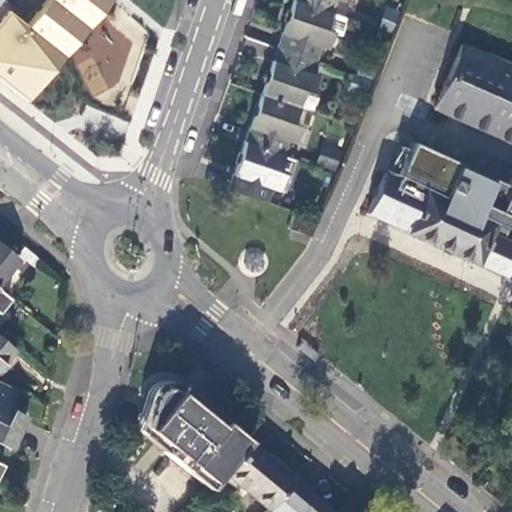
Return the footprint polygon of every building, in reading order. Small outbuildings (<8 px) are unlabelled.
[(0,0),(0,81),(6,87),(24,101),(25,99),(42,78),(104,0),(41,0),(21,25),(0,8),(0,0)] [(328,31),(321,29),(327,12),(293,0),(290,0),(275,46),(314,59),(319,46),(323,47),(328,31)] [(293,0),(327,12),(330,13),(334,0),(293,0)] [(511,65),(462,43),(434,107),(511,141),(511,65)] [(309,73),(314,59),(275,46),(259,94),(296,106),(302,89),(308,91),(313,74),(309,73)] [(290,123),(296,106),(259,94),(244,141),(280,153),(282,154),(287,141),(290,142),(296,125),(290,123)] [(280,153),(244,141),(228,189),(266,201),(270,187),(274,189),(279,173),(274,171),(280,153)] [(384,171),(366,212),(474,262),(477,257),(508,272),(511,264),(511,242),(503,239),(508,228),(511,230),(511,227),(511,177),(508,185),(412,141),(401,166),(403,167),(398,177),(384,171)] [(293,212),(288,226),(302,230),(306,216),(293,212)] [(0,280),(17,259),(0,243),(0,280)] [(506,277),(508,272),(477,257),(474,262),(506,277)] [(0,363),(12,349),(0,339),(0,363)] [(219,473),(245,441),(178,382),(172,379),(166,378),(161,378),(156,380),(152,382),(148,385),(145,390),(133,427),(162,451),(161,452),(206,489),(219,473)] [(0,423),(16,432),(24,416),(8,408),(16,392),(0,384),(0,423)] [(16,432),(0,423),(0,443),(8,448),(16,432)] [(264,511),(291,479),(245,441),(219,473),(264,511)] [(264,511),(263,511),(329,511),(291,479),(264,511)]
